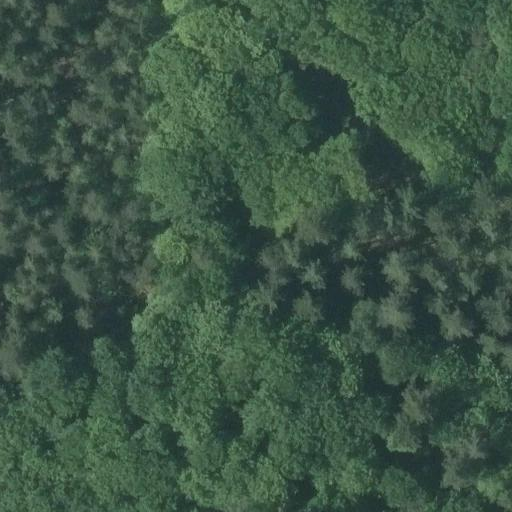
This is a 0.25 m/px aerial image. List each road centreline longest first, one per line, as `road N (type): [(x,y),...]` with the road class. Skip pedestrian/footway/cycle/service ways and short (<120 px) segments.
road 1 (track): [(511,168),(484,159),(233,191),(215,412)]
road 2 (track): [(215,412),(0,403)]
road 3 (track): [(233,191),(202,0)]
